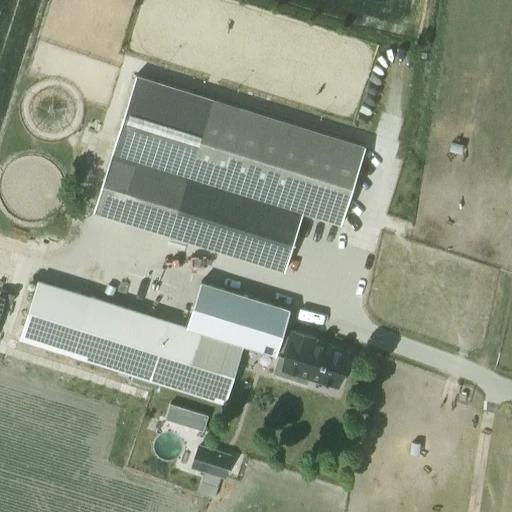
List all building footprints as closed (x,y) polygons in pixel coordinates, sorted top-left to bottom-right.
[(137,75),(110,154),(186,177),(187,175),(302,209),(340,220),(363,143),(137,75)] [(110,154),(93,211),(284,268),(302,209),(187,175),(186,177),(110,154)] [(91,214),(88,225),(126,237),(129,226),(91,214)] [(38,278),(20,335),(72,352),(225,399),(242,343),(243,341),(186,324),(90,294),(38,278)] [(200,281),(186,324),(243,341),(242,343),(276,354),(277,348),(282,333),(290,309),(200,281)] [(279,355),(273,372),(307,383),(308,376),(338,385),(343,368),(347,366),(349,358),(347,355),(348,352),(328,346),(328,347),(313,343),(315,337),(291,329),(289,336),(282,333),(277,348),(287,352),(285,358),(279,355)] [(169,403),(165,418),(203,430),(207,415),(169,403)] [(198,446),(192,466),(204,470),(201,481),(211,484),(217,486),(221,475),(224,476),(230,456),(198,446)]
